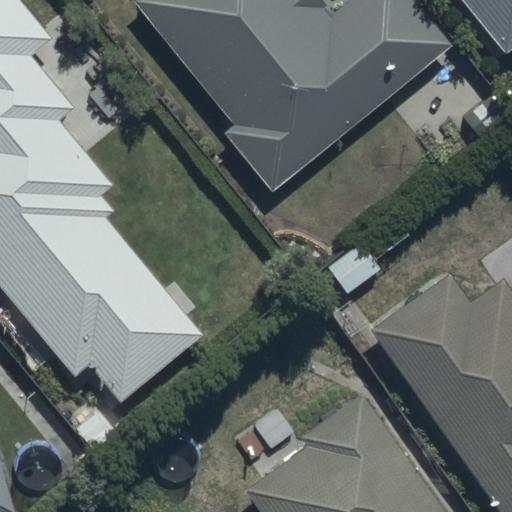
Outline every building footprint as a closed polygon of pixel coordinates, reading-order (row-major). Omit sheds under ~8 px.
[(0,0),(0,278),(70,360),(83,348),(115,386),(194,318),(189,311),(196,306),(173,279),(168,284),(99,205),(108,197),(93,179),(105,169),(52,107),(68,92),(26,43),(48,23),(28,0),(0,0)] [(139,0),(227,112),(215,121),(259,177),(445,32),(420,0),(139,0)] [(511,0),(465,0),(499,41),(511,30),(511,0)] [(447,257),(360,315),(491,511),(511,511),(511,284),(499,264),(466,286),(447,257)] [(452,511),(358,380),(296,424),(301,431),(237,477),(262,511),(452,511)]
